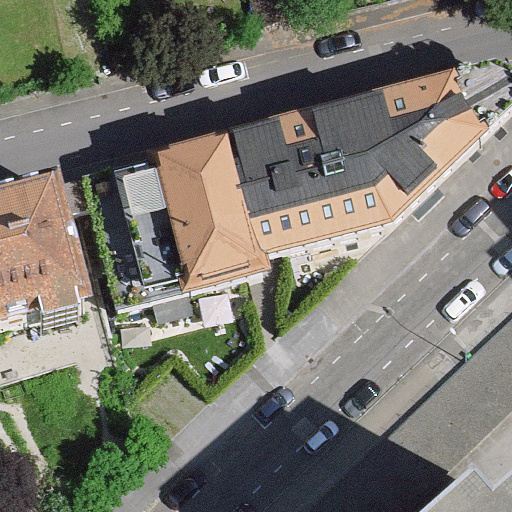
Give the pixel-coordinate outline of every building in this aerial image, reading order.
[(287,0),(251,0),(261,37),(295,29),(287,0)] [(495,81),(226,145),(261,278),(393,246),(511,125),(511,93),(509,89),(495,81)] [(186,155),(146,165),(150,184),(132,189),(113,194),(108,179),(81,186),(118,324),(182,307),(184,315),(265,294),(261,278),(226,145),(186,155)] [(55,197),(0,210),(0,347),(87,326),(55,197)] [(511,359),(495,341),(310,511),(404,511),(511,412),(511,359)]
